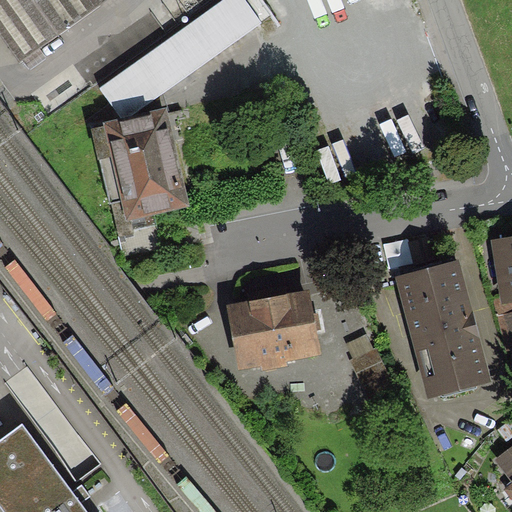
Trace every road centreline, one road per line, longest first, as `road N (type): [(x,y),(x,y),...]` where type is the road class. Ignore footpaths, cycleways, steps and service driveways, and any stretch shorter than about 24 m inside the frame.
road 1 (residential): [(212,252),(511,200)]
road 2 (residential): [(445,0),(511,196)]
